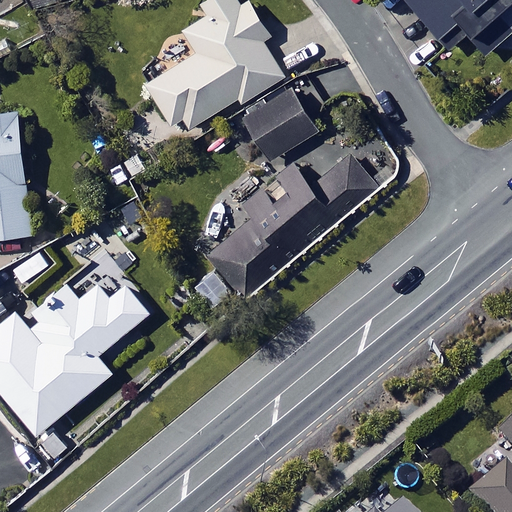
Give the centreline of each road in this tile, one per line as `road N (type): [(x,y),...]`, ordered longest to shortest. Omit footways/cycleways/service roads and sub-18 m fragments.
road 1 (secondary): [(496,227),(156,511)]
road 2 (residential): [(496,227),(341,0)]
